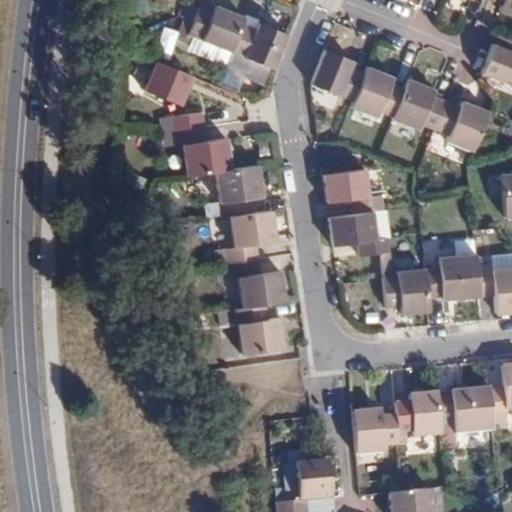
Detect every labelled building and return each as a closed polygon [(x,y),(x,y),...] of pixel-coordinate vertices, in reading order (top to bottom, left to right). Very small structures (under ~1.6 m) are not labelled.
[(511,0),(486,0),(484,7),(497,12),(495,17),(511,24),(511,0)] [(198,6),(193,20),(187,35),(229,52),(241,22),(243,17),(215,6),(212,11),(198,6)] [(241,22),(229,52),(226,58),(242,65),(240,73),(265,82),(285,33),(257,22),(254,27),(241,22)] [(511,52),(495,45),(483,75),(511,85),(511,52)] [(323,50),(309,84),(351,102),(363,73),(350,68),(352,62),(323,50)] [(191,75),(155,61),(144,89),(179,104),(191,75)] [(363,73),(351,102),(350,107),(374,117),(378,112),(392,118),(403,89),(389,83),(391,79),(365,68),(363,73)] [(418,125),(433,131),(446,101),(431,95),(432,91),(407,79),(403,89),(392,118),(391,120),(416,130),(418,125)] [(443,142),(471,154),(487,113),(460,102),(457,106),(446,101),(433,131),(445,136),(443,142)] [(165,125),(167,140),(196,136),(198,135),(196,121),(165,125)] [(177,153),(182,185),(208,181),(225,179),(220,147),(200,150),(198,135),(196,136),(167,140),(169,154),(177,153)] [(370,212),(382,210),(379,195),(367,196),(363,169),(322,173),(325,201),(348,200),(350,214),(370,212)] [(511,172),(500,174),(503,217),(511,216),(511,172)] [(225,179),(208,181),(215,226),(222,225),(246,221),(244,207),(256,205),(252,175),(225,179)] [(328,217),(332,244),(354,242),(356,256),(378,254),(388,253),(387,236),(373,237),(370,212),(350,214),(328,217)] [(265,219),(246,221),(222,225),(227,256),(220,257),(222,270),(253,265),(251,252),(269,249),(265,219)] [(378,254),(380,276),(390,275),(388,253),(378,254)] [(476,265),(475,253),(438,256),(438,266),(423,268),(427,298),(440,297),(442,300),(479,297),(476,265)] [(476,265),(479,297),(493,295),(494,312),(511,310),(511,267),(490,269),(489,264),(476,265)] [(253,265),(222,270),(224,285),(231,284),(236,315),(259,312),(279,309),(274,278),(255,281),(253,265)] [(428,311),(427,298),(423,268),(395,270),(395,274),(390,275),(380,276),(384,308),(399,307),(399,313),(428,311)] [(235,362),(278,356),(273,325),(261,327),(259,312),(236,315),(229,316),(235,362)] [(505,411),(511,410),(511,365),(500,366),(502,386),(487,387),(490,420),(505,419),(505,411)] [(454,434),(491,431),(490,420),(487,387),(450,391),(450,393),(436,394),(439,426),(453,425),(454,434)] [(440,436),(439,426),(436,394),(436,392),(407,395),(407,401),(393,402),(394,415),(396,434),(410,434),(411,438),(440,436)] [(397,447),(396,434),(394,415),(379,415),(379,409),(351,412),(355,455),(381,453),(382,447),(397,447)] [(294,511),(272,511),(302,511),(327,509),(324,472),(321,472),(292,474),(294,511)] [(432,511),(430,490),(402,492),(386,493),(388,511),(432,511)]
